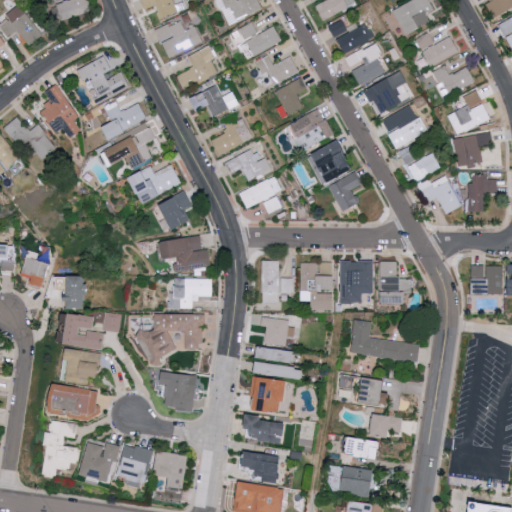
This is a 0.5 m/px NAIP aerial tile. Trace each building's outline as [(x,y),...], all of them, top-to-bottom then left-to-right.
[(59,22),(90,11),(86,0),(54,0),(55,3),(53,4),(59,22)] [(139,2),(143,0),(170,0),(174,8),(184,3),(188,12),(160,23),(154,8),(144,12),(139,2)] [(244,0),(257,0),(263,10),(236,22),(230,10),(226,11),(220,0),(235,0),(237,3),(244,0)] [(324,21),(347,8),(342,0),(327,0),(316,7),(324,21)] [(434,9),(428,0),(411,0),(392,11),(406,35),(430,22),(426,14),(434,9)] [(487,3),(492,16),(511,8),(511,0),(489,0),(490,2),(487,3)] [(43,34),(18,4),(6,14),(8,17),(0,23),(0,26),(9,38),(18,30),(30,45),(43,34)] [(369,41),(360,26),(348,33),(341,21),(329,28),(344,55),(369,41)] [(169,61),(202,45),(191,24),(181,29),(179,24),(168,30),(167,27),(154,34),(160,45),(173,38),(174,40),(161,47),(169,61)] [(238,32),(254,60),(282,43),(274,29),(259,38),(251,25),(238,32)] [(416,38),(420,50),(435,44),(430,33),(416,38)] [(429,65),(459,54),(453,38),(423,49),(429,65)] [(359,85),(383,72),(376,59),(381,57),(374,45),(346,60),(359,85)] [(177,79),(193,70),(188,59),(207,49),(214,60),(208,63),(216,76),(185,93),(177,79)] [(131,87),(122,70),(114,74),(106,56),(79,69),(96,104),(131,87)] [(256,65),(262,76),(267,74),(275,89),(299,75),(290,60),(273,68),(268,59),(256,65)] [(432,72),(440,85),(444,83),(449,94),(475,81),(468,67),(450,76),(444,65),(432,72)] [(398,73),(411,97),(380,113),(374,102),(369,104),(363,91),(398,73)] [(301,81),(276,94),(289,118),(302,111),(297,100),(308,94),(301,81)] [(45,91),(52,102),(41,109),(56,134),(68,128),(72,135),(80,130),(74,120),(79,117),(59,83),(45,91)] [(189,103),(215,89),(228,113),(213,120),(208,109),(196,115),(189,103)] [(490,120),(477,90),(464,96),(468,105),(447,114),(456,134),(490,120)] [(140,103),(121,111),(116,101),(104,107),(112,123),(103,127),(109,138),(148,120),(140,103)] [(408,107),(415,120),(419,118),(427,132),(396,149),(381,123),(408,107)] [(291,127),(299,140),(319,129),(328,142),(335,137),(326,122),(324,123),(317,112),(291,127)] [(57,146),(37,124),(30,131),(16,116),(5,126),(39,163),(57,146)] [(219,159),(244,145),(232,119),(221,125),(227,135),(211,144),(219,159)] [(133,136),(102,153),(110,167),(126,157),(132,168),(152,157),(144,144),(155,138),(147,122),(130,131),(133,136)] [(483,164),(465,167),(461,139),(490,134),(492,147),(481,149),(483,164)] [(0,174),(20,157),(0,135),(0,174)] [(312,158),(339,143),(345,154),(342,155),(353,173),(328,186),(312,158)] [(272,172),(248,185),(241,171),(229,177),(223,167),(250,152),(257,165),(265,160),(272,172)] [(414,182),(440,169),(432,154),(407,167),(414,182)] [(143,203),(181,185),(172,164),(153,173),(151,167),(130,176),(143,203)] [(355,175),(362,187),(351,193),(359,207),(343,215),(329,190),(355,175)] [(468,212),(469,185),(472,185),(472,176),(486,177),(486,181),(496,180),(496,194),(487,193),(486,212),(468,212)] [(446,213),(460,206),(448,182),(435,189),(429,179),(416,186),(425,204),(438,198),(446,213)] [(247,212),(281,194),(273,180),(239,197),(247,212)] [(185,208),(192,205),(187,192),(161,203),(172,230),(191,223),(185,208)] [(262,206),(269,218),(282,211),(276,200),(262,206)] [(161,242),(164,260),(180,257),(182,268),(212,263),(210,249),(204,250),(202,236),(161,242)] [(0,270),(13,271),(14,245),(0,244),(0,270)] [(294,293),(294,278),(279,278),(280,261),(264,260),(262,304),(280,304),(280,293),(294,293)] [(375,261),(341,261),(341,303),(363,303),(363,293),(374,293),(375,261)] [(301,262),(300,301),(312,301),(311,310),(333,310),(335,263),(301,262)] [(402,305),(380,305),(380,262),(396,262),(396,278),(400,276),(398,293),(403,293),(402,305)] [(472,293),(503,294),(504,267),(473,266),(472,293)] [(85,276),(53,277),(53,290),(65,290),(65,309),(84,309),(84,296),(90,296),(90,284),(85,284),(85,276)] [(213,279),(176,278),(175,303),(169,303),(169,308),(194,309),(194,298),(213,298),(213,279)] [(119,331),(121,313),(106,312),(105,330),(119,331)] [(95,316),(69,313),(65,344),(102,349),(104,334),(80,332),(80,328),(93,329),(95,316)] [(205,315),(156,314),(155,331),(139,330),(139,341),(146,341),(146,363),(160,363),(160,353),(173,353),(173,330),(186,331),(186,350),(204,350),(205,315)] [(293,320),(262,317),(262,326),(267,326),(265,344),(287,346),(288,337),(292,338),(293,320)] [(419,346),(370,339),(372,324),(354,322),(349,355),(416,364),(419,346)] [(296,352),(257,346),(255,358),(294,363),(296,352)] [(101,351),(65,350),(65,359),(69,360),(68,381),(82,382),(82,377),(100,377),(101,351)] [(169,386),(165,407),(193,412),(200,378),(163,370),(161,384),(169,386)] [(286,380),(253,377),(252,397),(257,398),(255,411),(283,413),(286,380)] [(387,406),(388,393),(382,392),(384,380),(358,377),(355,403),(379,405),(387,406)] [(56,385),(53,409),(97,414),(100,390),(56,385)] [(263,420),(263,417),(248,414),(246,430),(255,431),(254,440),(284,445),(287,424),(263,420)] [(399,434),(401,420),(371,416),(369,436),(385,438),(386,433),(399,434)] [(78,423),(50,420),(45,474),(58,475),(59,467),(71,469),(72,462),(80,463),(82,448),(65,446),(66,437),(77,438),(78,423)] [(378,444),(347,438),(344,454),(375,460),(378,444)] [(111,482),(120,446),(106,442),(105,446),(88,442),(81,475),(111,482)] [(154,450),(127,444),(120,476),(130,478),(128,486),(146,490),(154,450)] [(187,490),(190,455),(158,452),(156,476),(171,477),(170,488),(187,490)] [(279,456),(246,453),(244,467),(256,468),(255,479),(277,481),(279,456)] [(368,497),(372,472),(330,464),(325,490),(368,497)] [(238,511),(282,511),(286,489),(240,482),(236,511),(238,511)] [(511,508),(511,511),(465,511),(467,501),(511,508)] [(370,511),(372,506),(346,502),(344,511),(370,511)]
